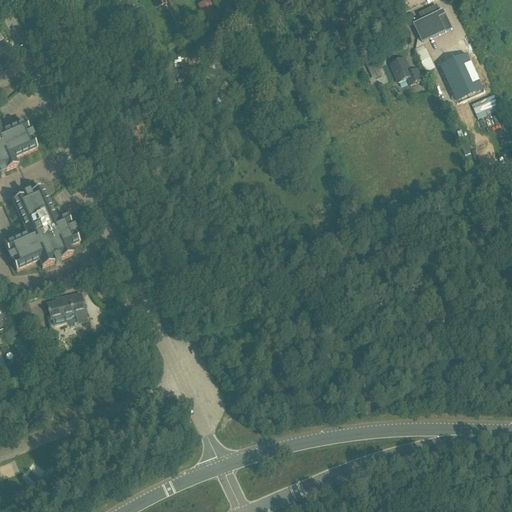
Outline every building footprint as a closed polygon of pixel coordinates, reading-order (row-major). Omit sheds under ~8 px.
[(152,0),(157,10),(167,5),(164,0),(152,0)] [(208,1),(197,6),(206,25),(217,20),(208,1)] [(443,12),(413,26),(418,37),(422,45),(423,44),(452,31),(446,17),(443,12)] [(281,17),(275,20),(280,30),(286,28),(281,17)] [(182,40),(179,34),(173,37),(175,43),(182,40)] [(441,68),(458,105),(486,93),(481,84),(482,83),(474,64),(473,65),(468,56),(441,68)] [(374,60),(368,63),(376,81),(383,78),(374,60)] [(412,87),(423,82),(419,70),(412,73),(406,60),(392,65),(400,84),(409,80),(412,87)] [(0,176),(0,177),(4,176),(3,174),(5,173),(5,174),(17,169),(14,162),(37,152),(32,142),(31,142),(31,140),(32,140),(31,136),(29,137),(28,135),(29,135),(24,124),(2,135),(0,130),(0,176)] [(12,204),(26,237),(4,247),(8,257),(9,257),(10,258),(8,259),(10,263),(12,262),(12,264),(16,274),(39,264),(42,271),(53,265),(55,264),(55,266),(59,264),(59,262),(60,262),(72,257),(69,250),(79,246),(74,236),(73,235),(75,234),(73,230),(71,231),(71,229),(67,219),(57,223),(42,190),(30,195),(31,196),(29,197),(28,195),(24,197),(25,199),(24,199),(23,199),(12,204)] [(55,305),(47,307),(48,315),(49,321),(52,321),(54,328),(70,324),(71,329),(75,328),(74,323),(73,319),(76,319),(75,318),(75,317),(77,317),(84,315),(80,297),(55,302),(55,305)] [(28,303),(17,308),(20,314),(31,310),(28,303)] [(22,337),(12,341),(20,361),(22,359),(24,363),(31,360),(22,337)] [(32,369),(23,367),(21,375),(30,377),(32,369)] [(0,381),(4,389),(18,383),(14,375),(0,381)]
